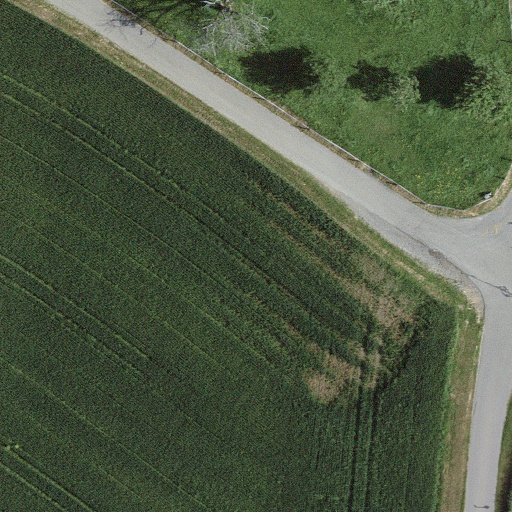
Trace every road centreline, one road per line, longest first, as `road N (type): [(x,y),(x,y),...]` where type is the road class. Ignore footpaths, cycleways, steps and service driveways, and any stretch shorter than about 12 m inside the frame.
road 1 (unclassified): [(78,0),(332,168),(432,246),(511,282)]
road 2 (unclassified): [(511,336),(496,388),(480,511)]
